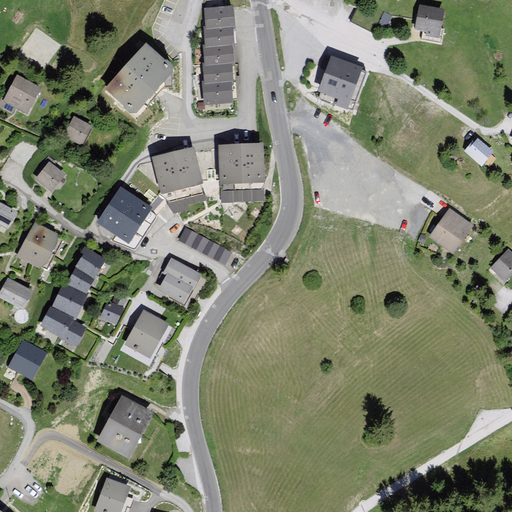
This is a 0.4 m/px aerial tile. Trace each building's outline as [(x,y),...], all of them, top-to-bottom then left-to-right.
[(381,18),(356,6),(349,21),(374,33),(381,18)] [(451,13),(423,8),(417,33),(430,36),(430,39),(444,41),(451,13)] [(240,10),(209,12),(211,30),(211,32),(240,30),(242,30),(240,10)] [(211,32),(211,30),(207,30),(210,48),(210,51),(240,50),(242,50),(240,30),(211,32)] [(154,48),(116,93),(142,117),(152,118),(187,74),(154,48)] [(210,51),(210,48),(207,48),(209,67),(238,67),(240,67),(240,50),(210,51)] [(337,59),(323,96),(343,102),(341,108),(352,113),(369,71),(337,59)] [(238,67),(209,67),(210,84),(210,88),(238,86),(238,67)] [(21,78),(7,106),(34,118),(45,92),(21,78)] [(239,107),(238,86),(210,88),(210,84),(206,84),(209,109),(239,107)] [(98,129),(78,120),(70,141),(89,149),(98,129)] [(482,167),(494,152),(477,138),(474,142),(472,140),(463,151),(482,167)] [(274,148),(227,150),(229,189),(275,187),(274,148)] [(202,152),(160,162),(170,199),(212,189),(202,152)] [(52,165),(39,182),(59,195),(69,178),(52,165)] [(127,191),(103,227),(140,249),(160,213),(127,191)] [(0,204),(0,224),(17,232),(26,217),(0,204)] [(457,214),(439,242),(468,258),(485,229),(457,214)] [(40,227),(23,260),(45,272),(59,262),(66,248),(63,237),(40,227)] [(184,229),(179,243),(228,260),(233,246),(184,229)] [(87,250),(75,268),(101,283),(108,273),(113,264),(87,250)] [(511,255),(495,271),(510,287),(511,284),(511,255)] [(209,278),(176,262),(169,276),(173,278),(200,291),(202,291),(209,278)] [(75,268),(67,285),(71,288),(93,298),(101,283),(75,268)] [(200,291),(173,278),(164,294),(191,308),(200,291)] [(12,281),(2,301),(29,312),(39,296),(12,281)] [(67,285),(56,310),(81,322),(89,312),(93,298),(71,288),(67,285)] [(109,304),(102,320),(120,327),(127,311),(109,304)] [(56,310),(44,329),(82,350),(92,331),(80,325),(81,322),(56,310)] [(148,314),(130,347),(158,361),(169,345),(176,327),(148,314)] [(28,343),(12,369),(38,383),(53,355),(28,343)] [(127,398),(100,442),(134,460),(162,416),(127,398)] [(113,479),(99,511),(102,511),(127,511),(136,486),(113,479)]
